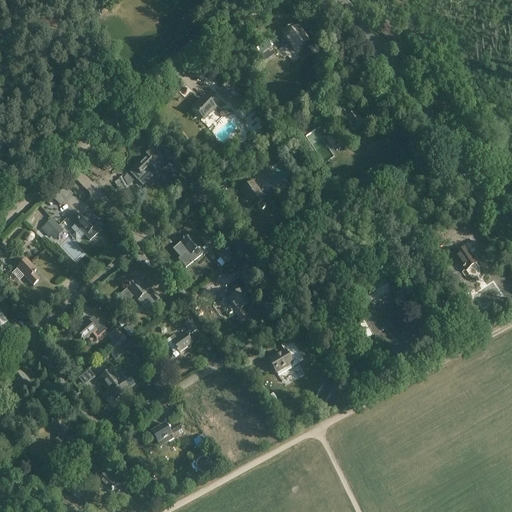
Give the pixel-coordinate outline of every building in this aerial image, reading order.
[(89,3),(91,18),(103,16),(100,1),(89,3)] [(286,38),(295,51),(306,43),(301,36),(299,37),(292,27),(284,33),(287,38),(286,38)] [(262,59),(273,52),(269,44),(257,51),(262,59)] [(194,110),(201,117),(203,120),(215,109),(214,108),(218,104),(211,96),(202,105),(201,104),(194,110)] [(339,113),(345,122),(346,121),(353,132),(364,124),(356,113),(351,117),(345,109),(339,113)] [(304,130),(309,137),(320,130),(315,122),(304,130)] [(322,131),(310,137),(322,158),(334,151),(322,131)] [(161,159),(158,156),(151,149),(145,154),(149,158),(147,159),(146,157),(135,168),(140,174),(139,175),(140,176),(136,179),(143,186),(156,173),(151,168),(161,159)] [(252,184),(249,186),(241,192),(246,199),(248,197),(252,202),(247,206),(250,210),(263,200),(260,196),(261,196),(252,184)] [(59,195),(54,199),(61,207),(66,202),(59,195)] [(78,222),(73,227),(75,226),(90,241),(100,232),(89,220),(90,219),(90,218),(89,219),(85,216),(79,221),(78,220),(77,221),(78,222)] [(52,220),(42,229),(49,237),(51,235),(59,227),(52,220)] [(190,236),(184,241),(183,240),(182,241),(183,242),(181,244),(189,253),(180,261),(186,268),(198,258),(194,254),(200,248),(190,236)] [(462,270),(464,272),(466,270),(465,269),(474,262),(469,255),(468,256),(464,251),(461,254),(457,249),(449,255),(453,260),(455,258),(464,270),(462,270)] [(224,251),(218,256),(225,264),(231,259),(224,251)] [(17,269),(34,286),(39,281),(33,276),(35,274),(35,273),(36,271),(26,261),(17,269)] [(134,297),(141,306),(150,298),(136,282),(130,287),(129,286),(128,287),(129,288),(118,298),(125,306),(134,297)] [(149,296),(156,304),(160,300),(153,292),(149,296)] [(246,299),(241,292),(228,301),(235,311),(234,312),(241,321),(246,318),(241,310),(249,304),(247,305),(244,300),(246,299)] [(392,301),(394,305),(399,314),(410,307),(403,294),(392,301)] [(416,349),(399,327),(396,329),(393,326),(394,326),(383,305),(376,309),(374,306),(362,312),(367,320),(366,320),(365,320),(375,338),(373,346),(374,346),(375,342),(379,342),(383,340),(398,358),(411,348),(408,344),(411,343),(416,349)] [(352,320),(361,335),(368,332),(359,316),(352,320)] [(94,318),(76,333),(84,341),(101,327),(94,318)] [(166,342),(170,348),(174,353),(176,351),(177,352),(178,352),(179,353),(192,344),(187,337),(191,334),(191,335),(196,331),(190,323),(186,326),(189,332),(177,340),(174,336),(166,342)] [(117,341),(110,345),(114,350),(125,342),(121,337),(117,341)] [(295,347),(270,362),(270,363),(272,362),(276,368),(274,369),(279,377),(294,368),(293,367),(303,361),(295,347)] [(5,379),(9,383),(12,381),(21,392),(31,385),(22,373),(16,377),(13,372),(5,379)] [(110,372),(97,381),(113,403),(133,388),(124,376),(117,382),(110,372)] [(59,418),(51,425),(50,426),(58,437),(54,440),(58,446),(67,439),(63,435),(69,431),(59,418)] [(169,432),(165,425),(152,433),(158,444),(160,446),(162,447),(173,440),(174,440),(179,437),(174,429),(169,432)] [(96,482),(101,487),(109,493),(117,485),(105,475),(110,469),(104,465),(95,476),(99,479),(96,482)]
